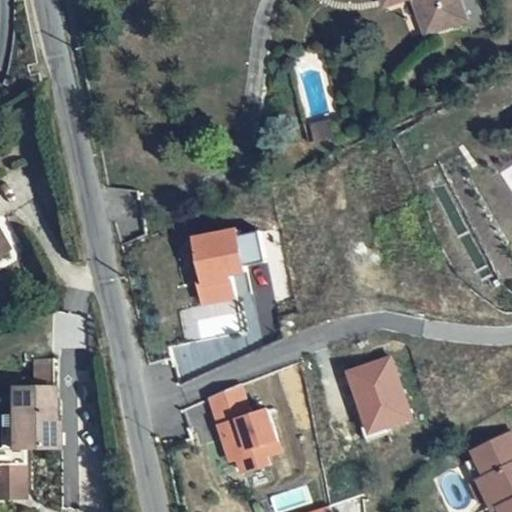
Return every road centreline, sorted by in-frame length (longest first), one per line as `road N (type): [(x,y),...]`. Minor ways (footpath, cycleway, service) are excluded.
road 1 (tertiary): [(46,0),(157,511)]
road 2 (unknown): [(133,402),(241,375),(373,325),(511,333)]
road 3 (unknown): [(95,226),(233,190),(250,166),(264,107),(268,26),(281,0)]
